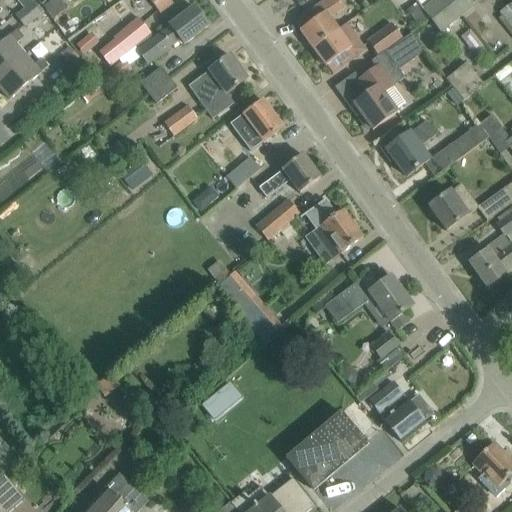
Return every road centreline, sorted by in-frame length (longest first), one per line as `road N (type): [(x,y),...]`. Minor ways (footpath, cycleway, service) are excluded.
road 1 (residential): [(482,351),(229,0)]
road 2 (residential): [(349,511),(505,386)]
